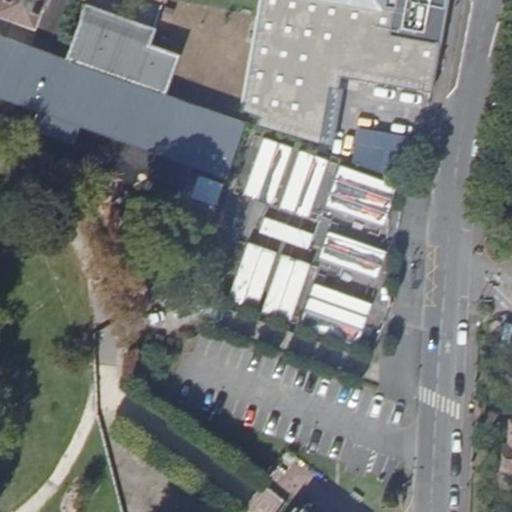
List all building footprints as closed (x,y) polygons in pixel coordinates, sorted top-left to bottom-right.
[(0,0),(0,15),(33,27),(41,5),(42,5),(43,0),(0,0)] [(431,93),(446,0),(259,0),(242,103),(248,105),(253,110),(256,115),(257,117),(254,126),(319,144),(328,86),(338,89),(340,76),(431,93)] [(70,63),(164,96),(179,55),(148,44),(129,38),(135,22),(85,4),(64,61),(70,63)] [(153,29),(135,22),(129,38),(148,44),(153,29)] [(0,96),(39,111),(29,135),(69,149),(79,125),(202,167),(224,175),(239,123),(164,96),(70,63),(64,61),(0,37),(0,96)] [(342,89),(338,89),(328,86),(319,144),(332,148),(342,89)] [(248,105),(242,103),(241,110),(256,115),(253,110),(248,105)] [(353,162),(411,170),(415,143),(357,134),(353,162)] [(195,199),(189,211),(210,221),(215,209),(195,199)] [(266,214),(260,228),(307,247),(313,233),(266,214)] [(378,277),(387,248),(329,228),(319,257),(378,277)] [(182,331),(172,361),(187,365),(193,354),(201,338),(182,331)] [(161,392),(176,401),(182,380),(187,366),(187,365),(172,361),(161,392)] [(500,470),(511,470),(511,423),(510,424),(509,448),(501,448),(500,470)]
